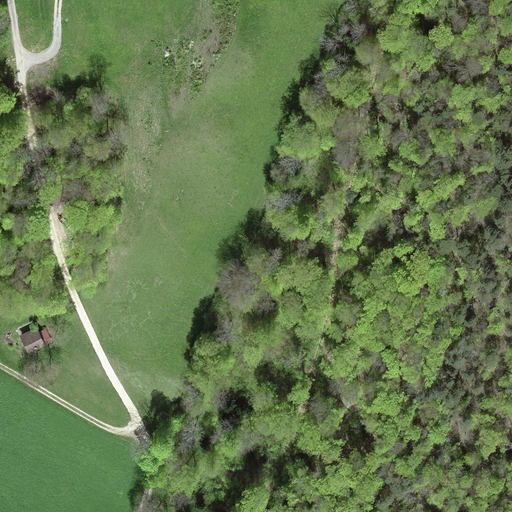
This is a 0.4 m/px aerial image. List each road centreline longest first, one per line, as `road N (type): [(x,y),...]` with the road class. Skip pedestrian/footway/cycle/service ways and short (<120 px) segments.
road 1 (track): [(396,0),(321,346),(302,416),(258,511)]
road 2 (track): [(18,61),(59,259),(137,423)]
road 3 (track): [(137,423),(112,430),(0,366)]
